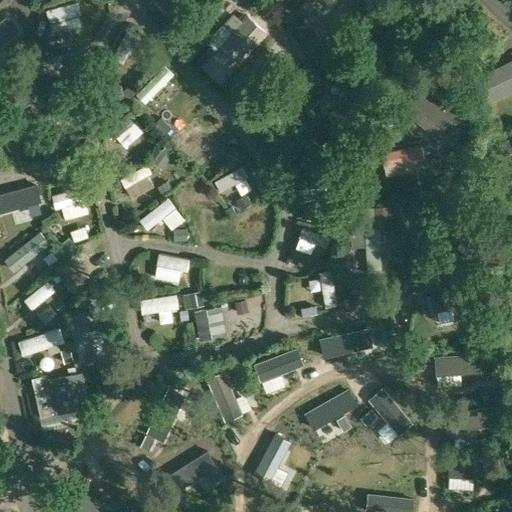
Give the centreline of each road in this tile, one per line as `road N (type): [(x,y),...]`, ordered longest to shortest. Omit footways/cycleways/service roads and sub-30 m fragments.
road 1 (unknown): [(0,197),(86,152),(106,80),(146,5)]
road 2 (unknown): [(236,118),(288,215),(271,264)]
road 3 (unknown): [(236,118),(346,0)]
road 4 (unknown): [(0,333),(27,480)]
road 5 (unknown): [(236,118),(181,68),(146,5)]
